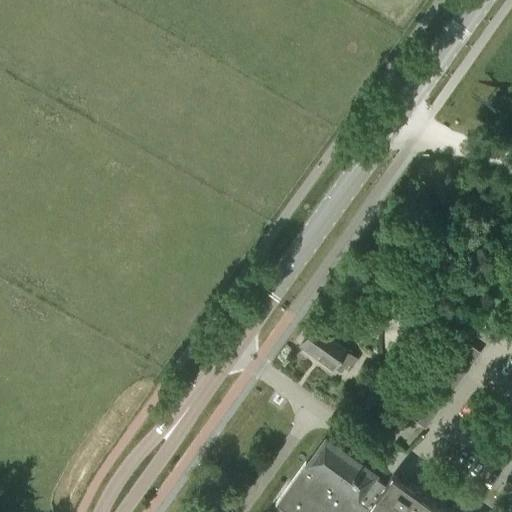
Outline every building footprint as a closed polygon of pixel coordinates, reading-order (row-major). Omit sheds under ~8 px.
[(402,305),(387,303),(385,322),(400,323),(402,305)] [(301,344),(322,359),(323,358),(334,366),(335,365),(342,370),(353,354),(346,349),(347,348),(315,324),(301,344)] [(410,413),(425,423),(477,350),(463,340),(410,413)] [(403,422),(408,425),(414,418),(409,414),(403,422)] [(447,511),(401,479),(393,474),(386,483),(375,476),(377,474),(326,437),(308,462),(306,461),(276,502),(289,511),(447,511)]
